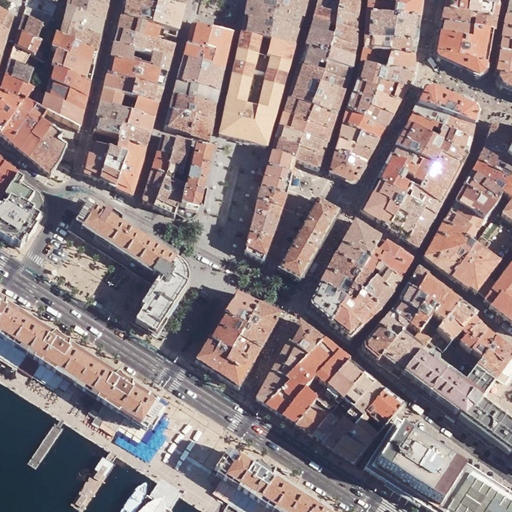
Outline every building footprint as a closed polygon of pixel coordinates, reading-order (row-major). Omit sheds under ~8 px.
[(64,20),(67,8),(47,0),(28,0),(26,7),(53,18),(64,20)] [(47,0),(67,8),(68,3),(61,0),(47,0)] [(103,26),(107,11),(82,0),(69,0),(68,3),(67,8),(103,26)] [(82,0),(107,11),(109,0),(82,0)] [(152,25),(157,5),(133,0),(124,0),(121,17),(152,25)] [(244,19),(298,33),(301,24),(303,16),(306,4),(306,0),(247,0),(246,9),(244,19)] [(336,14),(336,15),(339,3),(322,0),(318,0),(318,4),(316,9),(336,14)] [(421,0),(395,0),(395,5),(394,16),(419,20),(419,17),(421,0)] [(448,0),(445,0),(443,11),(467,15),(469,4),(448,0)] [(394,16),(395,5),(368,2),(368,5),(367,11),(366,14),(385,15),(394,16)] [(336,15),(357,20),(357,17),(358,6),(339,3),(336,15)] [(467,15),(495,20),(496,16),(498,8),(496,7),(477,3),(477,5),(469,4),(467,15)] [(178,33),(184,10),(160,5),(157,5),(152,25),(151,26),(160,28),(178,33)] [(61,38),(65,25),(64,20),(53,18),(26,7),(23,18),(49,32),(57,35),(61,38)] [(100,41),(103,26),(67,8),(64,20),(65,25),(100,41)] [(333,28),(336,14),(316,9),(315,14),(313,22),(329,27),(333,28)] [(0,28),(8,33),(13,19),(0,11),(0,28)] [(473,29),(492,32),(494,33),(494,29),(495,20),(467,15),(443,11),(441,23),(473,29)] [(333,28),(356,34),(356,31),(357,20),(336,15),(336,14),(333,28)] [(419,24),(419,20),(394,16),(385,15),(366,14),(364,39),(388,41),(416,45),(419,24)] [(156,42),(160,28),(151,26),(152,25),(121,17),(117,32),(146,39),(156,42)] [(501,39),(500,42),(511,43),(511,18),(505,17),(504,21),(503,24),(501,39)] [(40,44),(43,46),(49,32),(23,18),(18,33),(40,44)] [(241,34),(294,48),(295,43),(298,33),(244,19),(241,34)] [(309,33),(331,41),(331,38),(326,36),(327,32),(329,27),(313,22),(311,27),(309,33)] [(441,23),(438,35),(471,40),(473,29),(441,23)] [(97,55),(100,41),(65,25),(61,38),(97,55)] [(224,70),(233,35),(191,27),(187,45),(215,52),(212,66),(211,68),(224,70)] [(0,57),(1,58),(8,33),(0,28),(0,57)] [(174,47),(178,33),(160,28),(156,42),(174,47)] [(332,41),(355,49),(355,45),(356,41),(356,34),(333,28),(332,34),(331,38),(331,41),(332,41)] [(471,40),(438,35),(434,57),(437,62),(477,81),(484,76),(491,36),(492,32),(473,29),(471,40)] [(142,54),(146,39),(117,32),(113,47),(142,54)] [(14,47),(34,57),(40,44),(18,33),(14,47)] [(329,52),(332,41),(331,41),(309,33),(307,40),(305,45),(329,52)] [(280,94),(294,48),(241,34),(231,82),(220,136),(240,141),(266,147),(280,94)] [(93,71),(97,55),(61,38),(57,35),(52,50),(93,71)] [(170,61),(174,47),(156,42),(146,39),(142,54),(155,57),(170,61)] [(415,52),(416,45),(388,41),(364,39),(364,42),(364,45),(363,51),(393,54),(414,57),(415,52)] [(329,52),(354,60),(355,53),(355,49),(332,41),(329,52)] [(495,79),(496,79),(511,80),(511,43),(500,42),(498,59),(495,79)] [(90,86),(93,71),(52,50),(43,46),(40,44),(34,57),(49,65),(90,86)] [(183,59),(212,66),(215,52),(187,45),(183,59)] [(302,56),(325,64),(329,52),(305,45),(302,56)] [(45,80),(49,65),(34,57),(14,47),(10,61),(33,73),(45,80)] [(151,72),(155,57),(142,54),(113,47),(110,61),(151,72)] [(414,61),(414,57),(393,54),(363,51),(362,54),(360,65),(382,70),(385,71),(414,75),(414,61)] [(326,64),(351,72),(352,66),(354,60),(329,52),(325,64),(326,64)] [(325,67),(326,64),(325,64),(302,56),(299,63),(298,66),(315,73),(318,65),(325,67)] [(167,76),(170,61),(155,57),(151,72),(167,76)] [(219,92),(224,70),(211,68),(212,66),(183,59),(177,82),(219,92)] [(28,88),(33,73),(10,61),(5,76),(28,88)] [(163,91),(167,76),(151,72),(110,61),(106,76),(135,83),(163,91)] [(319,88),(344,95),(346,88),(349,78),(351,72),(326,64),(325,67),(323,75),(319,88)] [(379,82),(382,70),(360,65),(358,76),(356,82),(377,93),(382,83),(379,82)] [(310,108),(319,88),(323,75),(315,73),(298,66),(297,71),(289,95),(288,100),(310,108)] [(414,76),(414,75),(385,71),(382,70),(379,82),(382,83),(408,89),(409,86),(414,76)] [(83,116),(86,101),(45,80),(33,73),(28,88),(33,90),(83,116)] [(26,101),(33,90),(28,88),(5,76),(1,91),(0,92),(0,95),(16,103),(19,97),(26,101)] [(131,98),(135,83),(106,76),(103,91),(131,98)] [(511,80),(496,79),(495,83),(499,89),(511,95),(511,80)] [(216,108),(219,92),(177,82),(173,97),(216,108)] [(377,93),(356,82),(350,100),(347,111),(363,119),(368,115),(370,108),(376,95),(377,93)] [(158,105),(163,91),(135,83),(131,98),(158,105)] [(400,104),(408,89),(382,83),(377,93),(376,95),(400,104)] [(312,109),(336,118),(340,108),(344,95),(319,88),(310,108),(312,109)] [(79,132),(83,116),(33,90),(26,101),(25,102),(35,108),(43,112),(47,115),(79,132)] [(127,113),(131,98),(103,91),(100,105),(127,113)] [(448,118),(473,129),(476,118),(472,110),(456,103),(431,91),(423,94),(417,107),(448,118)] [(22,106),(16,103),(0,95),(0,137),(22,106)] [(395,114),(400,104),(376,95),(370,108),(393,117),(395,114)] [(213,122),(216,108),(173,97),(169,112),(195,118),(213,122)] [(155,119),(158,105),(131,98),(127,113),(131,114),(155,119)] [(307,123),(312,109),(310,108),(288,100),(287,103),(283,114),(307,123)] [(35,108),(25,102),(22,106),(0,137),(10,145),(35,108)] [(127,129),(131,114),(127,113),(100,105),(96,121),(121,127),(127,129)] [(448,118),(417,107),(412,116),(443,130),(444,130),(448,118)] [(41,123),(43,120),(39,117),(43,112),(35,108),(10,145),(19,153),(41,123)] [(388,127),(393,117),(370,108),(368,115),(363,119),(386,131),(388,127)] [(306,125),(331,133),(334,123),(336,118),(312,109),(307,123),(306,125)] [(378,143),(386,131),(363,119),(347,111),(345,115),(342,126),(360,134),(378,143)] [(164,131),(189,137),(195,118),(169,112),(164,131)] [(150,136),(155,119),(131,114),(127,129),(150,136)] [(279,128),(303,137),(306,125),(307,123),(283,114),(282,117),(279,128)] [(443,130),(412,116),(409,121),(407,126),(436,142),(443,130)] [(210,143),(213,122),(195,118),(189,137),(210,143)] [(471,139),(473,129),(448,118),(444,130),(470,143),(471,139)] [(119,140),(121,127),(96,121),(93,133),(119,140)] [(19,153),(29,161),(50,130),(41,123),(19,153)] [(303,137),(327,146),(329,137),(331,133),(306,125),(303,137)] [(374,151),(378,143),(360,134),(342,126),(338,140),(372,155),(374,151)] [(436,142),(407,126),(396,144),(394,148),(419,160),(420,160),(425,163),(433,167),(439,157),(439,156),(431,152),(436,142)] [(146,150),(150,136),(127,129),(121,127),(119,140),(127,143),(146,150)] [(504,159),(511,142),(511,131),(491,127),(485,146),(484,150),(504,159)] [(297,150),(303,137),(279,128),(276,138),(275,141),(297,150)] [(59,163),(65,150),(56,143),(59,138),(50,130),(29,161),(49,178),(59,163)] [(469,146),(470,143),(444,130),(443,130),(436,142),(444,147),(445,145),(466,157),(469,146)] [(115,153),(119,140),(93,133),(90,146),(109,151),(108,155),(114,157),(115,153)] [(294,161),(296,162),(319,172),(322,162),(327,146),(303,137),(297,150),(294,161)] [(176,143),(175,143),(161,139),(157,154),(171,158),(176,143)] [(99,183),(115,190),(126,156),(124,155),(127,143),(119,140),(115,153),(114,157),(108,155),(99,183)] [(365,167),(372,155),(338,140),(337,142),(334,155),(365,167)] [(272,154),(294,161),(297,150),(275,141),(274,145),(272,154)] [(175,142),(175,143),(176,143),(171,158),(165,179),(154,209),(173,219),(175,214),(181,199),(185,190),(184,179),(182,178),(192,148),(192,146),(175,142)] [(132,198),(146,150),(127,143),(124,155),(126,156),(115,190),(132,198)] [(462,167),(466,157),(445,145),(444,147),(439,156),(439,157),(462,167)] [(83,176),(99,183),(108,155),(109,151),(90,146),(83,176)] [(184,200),(181,199),(175,214),(186,221),(188,221),(190,222),(192,221),(194,220),(195,218),(196,213),(201,214),(208,185),(214,160),(216,153),(194,148),(187,175),(189,175),(184,200)] [(392,151),(389,157),(414,169),(419,160),(394,148),(392,151)] [(478,163),(511,183),(511,162),(504,159),(484,150),(480,159),(478,163)] [(165,179),(171,158),(157,154),(151,173),(165,179)] [(267,168),(292,175),(293,172),(296,162),(294,161),(272,154),(267,168)] [(356,183),(365,167),(334,155),(329,175),(332,176),(351,184),(356,183)] [(410,188),(419,193),(433,167),(425,163),(419,172),(417,171),(414,169),(389,157),(387,161),(376,182),(405,197),(407,193),(410,188)] [(451,186),(462,167),(439,157),(433,167),(419,193),(441,206),(451,186)] [(509,198),(511,200),(511,183),(478,163),(478,162),(476,166),(473,172),(504,194),(509,198)] [(0,189),(6,194),(17,177),(0,163),(0,189)] [(261,190),(286,198),(287,196),(289,186),(292,175),(267,168),(261,188),(261,190)] [(502,197),(504,194),(473,172),(471,175),(468,180),(498,204),(502,197)] [(154,209),(165,179),(151,173),(142,203),(154,209)] [(17,177),(6,194),(0,202),(0,237),(1,238),(20,250),(27,239),(40,219),(42,215),(43,211),(43,205),(42,201),(38,195),(37,193),(30,187),(17,177)] [(496,207),(498,204),(468,180),(466,184),(463,187),(493,210),(496,207)] [(401,197),(373,182),(357,211),(384,230),(401,197)] [(454,204),(482,226),(493,210),(463,187),(459,195),(454,204)] [(436,213),(441,206),(419,193),(410,188),(407,193),(411,196),(408,201),(415,205),(423,210),(435,216),(436,213)] [(257,203),(282,211),(285,202),(286,198),(261,190),(257,203)] [(510,249),(511,246),(511,224),(501,216),(511,200),(509,198),(504,194),(502,197),(506,200),(500,210),(496,207),(493,210),(482,226),(476,234),(480,237),(474,246),(450,279),(466,291),(467,291),(468,289),(476,294),(478,292),(488,278),(505,256),(510,249)] [(506,200),(502,197),(498,204),(496,207),(500,210),(506,200)] [(396,236),(415,205),(408,201),(404,198),(387,230),(390,232),(396,236)] [(511,200),(501,216),(511,224),(511,200)] [(328,208),(317,202),(299,234),(277,272),(299,284),(339,214),(328,208)] [(104,215),(86,203),(67,232),(149,286),(126,321),(136,328),(147,336),(166,307),(180,286),(181,282),(181,279),(180,274),(179,272),(177,270),(167,264),(163,261),(167,256),(167,253),(166,252),(125,225),(114,218),(106,213),(104,215)] [(254,216),(278,224),(279,220),(282,211),(257,203),(254,216)] [(449,214),(476,234),(482,226),(454,204),(451,210),(449,214)] [(413,227),(423,210),(415,205),(396,236),(406,243),(415,227),(413,227)] [(433,220),(435,216),(423,210),(413,227),(415,227),(424,236),(433,220)] [(446,220),(444,224),(470,243),(476,234),(449,214),(446,220)] [(249,235),(271,241),(272,238),(278,224),(254,216),(249,235)] [(367,259),(380,240),(376,237),(354,223),(342,245),(367,259)] [(447,277),(450,279),(474,246),(470,243),(444,224),(435,238),(424,260),(437,269),(447,277)] [(416,250),(424,236),(415,227),(406,243),(416,250)] [(270,246),(271,241),(249,235),(244,255),(263,264),(270,246)] [(383,242),(380,240),(367,259),(361,270),(370,277),(370,276),(374,272),(378,265),(386,271),(399,252),(383,242)] [(361,270),(367,259),(342,245),(340,248),(335,256),(361,270)] [(412,260),(399,252),(386,271),(400,282),(402,279),(412,260)] [(370,277),(361,270),(335,256),(334,260),(327,272),(362,293),(374,279),(370,276),(370,277)] [(511,262),(496,283),(484,300),(491,306),(490,307),(511,324),(511,262)] [(400,282),(386,271),(378,265),(374,272),(378,275),(375,280),(392,295),(400,282)] [(417,295),(428,280),(429,277),(426,275),(418,269),(407,287),(417,295)] [(362,293),(327,272),(325,275),(319,286),(345,300),(352,304),(361,294),(362,293)] [(489,283),(491,280),(488,278),(478,292),(480,293),(489,283)] [(382,308),(392,295),(375,280),(374,279),(362,293),(361,294),(380,311),(382,308)] [(446,293),(428,280),(417,295),(425,302),(417,316),(410,328),(419,335),(431,321),(434,317),(443,325),(459,304),(446,293)] [(485,297),(496,283),(493,281),(491,280),(489,283),(480,293),(482,295),(485,297)] [(326,322),(330,325),(345,300),(319,286),(317,290),(309,304),(311,310),(326,322)] [(425,302),(417,295),(407,287),(405,291),(398,302),(399,303),(417,316),(425,302)] [(350,341),(380,311),(361,294),(352,304),(345,300),(330,325),(350,341)] [(248,327),(259,306),(237,295),(227,311),(224,315),(248,327)] [(0,332),(85,390),(132,423),(139,423),(141,422),(155,401),(156,398),(154,395),(133,381),(133,384),(115,372),(118,371),(104,361),(70,339),(70,344),(51,332),(54,330),(6,298),(6,302),(0,298),(0,332)] [(410,328),(417,316),(399,303),(394,309),(392,312),(408,326),(410,328)] [(462,305),(459,304),(443,325),(440,329),(437,333),(449,346),(450,346),(461,334),(474,319),(476,316),(462,305)] [(281,316),(259,306),(248,327),(241,339),(261,351),(270,335),(281,316)] [(392,312),(390,315),(378,327),(378,328),(395,342),(407,328),(408,326),(392,312)] [(241,339),(248,327),(224,315),(221,321),(209,340),(232,353),(241,339)] [(478,323),(474,319),(461,334),(466,338),(468,335),(478,323)] [(437,333),(440,329),(431,321),(419,335),(417,337),(407,328),(395,342),(377,364),(381,367),(398,381),(399,380),(418,356),(423,350),(425,347),(428,344),(437,333)] [(307,358),(324,341),(321,338),(312,332),(299,322),(287,344),(307,358)] [(480,326),(478,323),(468,335),(478,343),(486,332),(480,326)] [(54,330),(51,332),(70,344),(70,339),(70,337),(68,336),(66,336),(65,335),(63,334),(61,333),(60,332),(59,331),(58,330),(57,328),(54,330)] [(395,342),(378,328),(376,331),(364,344),(363,352),(377,364),(395,342)] [(489,334),(486,332),(478,343),(470,353),(478,358),(485,352),(495,339),(489,334)] [(468,335),(466,338),(460,345),(470,353),(478,343),(468,335)] [(253,366),(261,351),(241,339),(232,353),(253,366)] [(511,352),(498,342),(495,339),(485,352),(505,368),(511,358),(511,352)] [(239,390),(253,366),(232,353),(209,340),(208,341),(195,362),(216,376),(239,390)] [(334,349),(324,341),(307,358),(293,373),(309,387),(310,386),(321,373),(339,352),(334,349)] [(293,373),(307,358),(287,344),(282,353),(271,373),(285,382),(293,373)] [(418,356),(400,381),(463,428),(489,447),(490,447),(493,448),(496,447),(497,446),(499,444),(509,452),(511,454),(511,420),(493,406),(497,401),(494,401),(491,399),(481,390),(494,373),(474,359),(465,370),(457,369),(451,367),(434,354),(431,351),(425,347),(423,350),(418,356)] [(342,355),(339,352),(321,373),(310,386),(322,395),(349,364),(352,366),(350,362),(342,355)] [(478,358),(474,359),(494,373),(495,381),(505,368),(485,352),(478,358)] [(352,366),(349,364),(322,395),(318,400),(326,407),(333,413),(337,408),(342,402),(363,377),(352,366)] [(118,371),(115,372),(133,384),(133,381),(133,377),(131,376),(129,376),(127,375),(125,374),(124,373),(123,372),(122,371),(121,370),(120,369),(118,371)] [(285,382),(271,373),(263,388),(256,401),(265,407),(287,384),(285,382)] [(309,387),(293,373),(285,382),(287,384),(265,407),(279,416),(282,418),(309,387)] [(369,381),(363,377),(342,402),(347,406),(342,412),(347,416),(373,384),(369,381)] [(380,389),(373,384),(347,416),(357,423),(359,421),(364,415),(383,392),(380,389)] [(322,395),(310,386),(309,387),(282,418),(283,419),(295,427),(309,411),(318,400),(322,395)] [(385,394),(383,392),(364,415),(381,432),(402,407),(385,394)] [(317,417),(309,411),(295,427),(309,437),(311,438),(333,413),(326,407),(317,417)] [(342,412),(337,408),(333,413),(311,438),(320,444),(322,445),(347,416),(342,412)] [(357,423),(347,416),(322,445),(331,451),(333,452),(357,423)] [(359,421),(357,423),(333,452),(344,459),(354,465),(377,437),(359,421)] [(511,511),(511,496),(396,421),(364,471),(427,511),(511,511)] [(275,511),(311,511),(315,507),(317,503),(317,500),(315,498),(274,471),(273,474),(255,462),(258,460),(245,452),(242,452),(240,452),(236,458),(230,454),(218,474),(222,476),(275,511)] [(258,460),(255,462),(273,474),(274,471),(275,467),(272,466),(270,465),(266,464),(264,462),(262,461),(261,459),(261,457),(258,460)]
